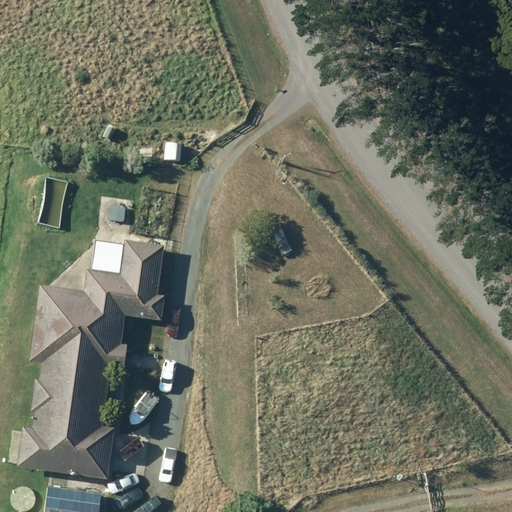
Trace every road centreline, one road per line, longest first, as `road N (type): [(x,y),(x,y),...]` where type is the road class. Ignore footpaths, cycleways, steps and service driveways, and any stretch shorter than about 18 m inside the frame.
road 1 (unclassified): [(511,332),(355,142),(289,42),(274,0)]
road 2 (unknown): [(511,443),(455,470),(317,501),(300,511)]
